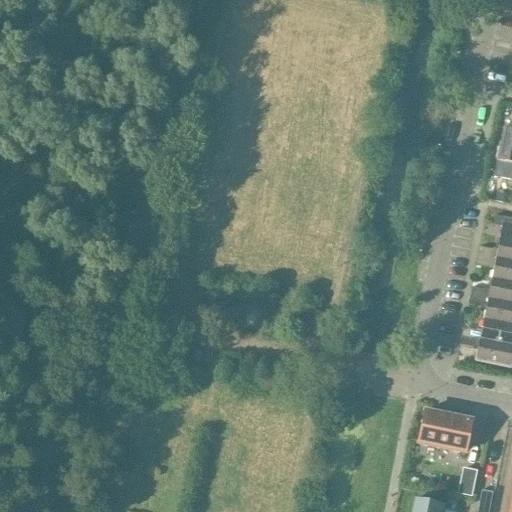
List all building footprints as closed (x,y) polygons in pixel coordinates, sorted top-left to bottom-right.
[(511,128),(502,126),(496,162),(511,165),(511,128)] [(489,187),(487,201),(488,201),(509,205),(511,192),(489,187)] [(511,220),(494,217),(492,226),(501,228),(499,239),(511,242),(511,220)] [(511,242),(499,239),(495,254),(491,253),(491,251),(478,248),(477,256),(511,263),(511,242)] [(511,263),(477,256),(475,265),(488,267),(488,265),(493,266),(490,280),(511,284),(511,263)] [(511,284),(490,280),(487,295),(483,294),(483,291),(470,289),(469,297),(511,305),(511,284)] [(259,304),(202,292),(196,318),(253,329),(259,304)] [(511,305),(469,297),(467,305),(480,308),(480,305),(485,306),(482,321),(511,326),(511,305)] [(511,326),(482,321),(479,335),(474,335),(475,332),(462,329),(460,338),(511,347),(511,326)] [(511,359),(511,347),(460,338),(459,346),(472,349),(472,346),(477,347),(474,362),(510,370),(511,359)] [(186,350),(183,368),(197,371),(201,353),(186,350)] [(106,402),(114,365),(91,361),(83,398),(106,402)] [(464,454),(470,421),(424,412),(417,444),(464,454)] [(475,473),(462,470),(457,494),(470,497),(475,473)] [(441,511),(443,507),(414,501),(411,511),(441,511)]
